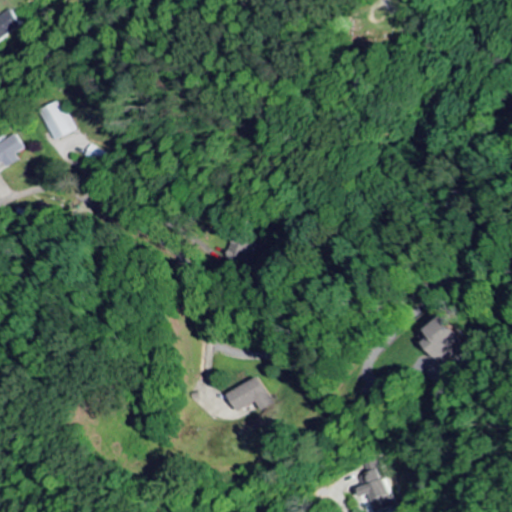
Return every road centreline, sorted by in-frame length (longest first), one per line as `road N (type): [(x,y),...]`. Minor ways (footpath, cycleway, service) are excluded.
road 1 (residential): [(208,330),(234,350),(280,353),(335,323),(386,313),(457,279)]
road 2 (residential): [(58,186),(178,257),(200,291),(208,330)]
